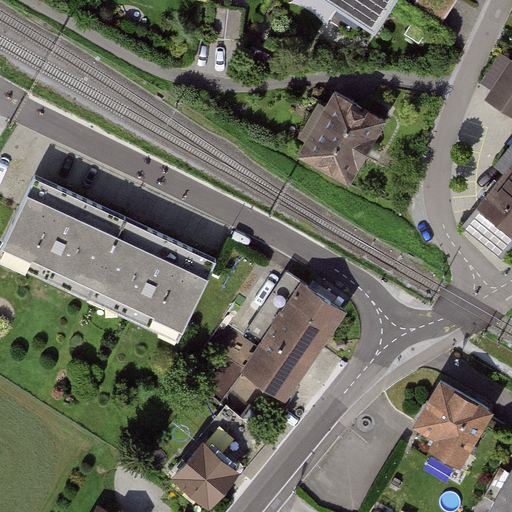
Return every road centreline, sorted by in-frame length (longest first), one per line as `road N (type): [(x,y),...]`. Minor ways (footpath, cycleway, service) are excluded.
road 1 (residential): [(0,99),(306,250),(370,298),(391,331)]
road 2 (residential): [(464,85),(365,75),(177,77),(33,0)]
road 3 (residential): [(248,511),(391,331)]
road 4 (residential): [(482,290),(442,222),(436,193),(464,85)]
